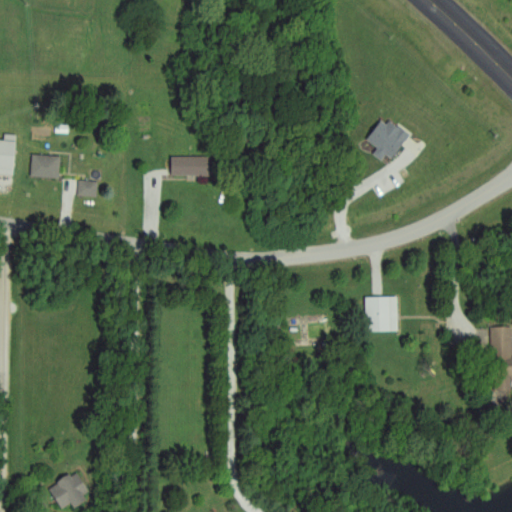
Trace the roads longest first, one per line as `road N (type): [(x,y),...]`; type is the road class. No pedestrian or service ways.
road 1 (residential): [(511,174),(394,236),(298,252),(236,253),(0,219)]
road 2 (residential): [(149,241),(147,511)]
